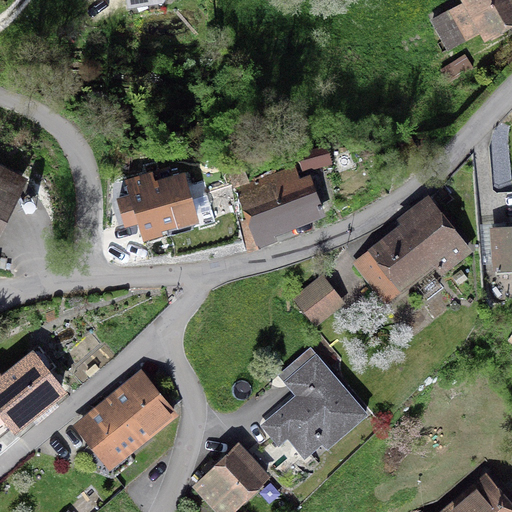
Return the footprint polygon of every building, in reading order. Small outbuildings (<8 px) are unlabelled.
[(399,160),(415,152),(408,140),(393,147),(399,160)] [(329,164),(324,147),(295,156),(300,173),(329,164)] [(231,188),(245,182),(239,168),(225,173),(231,188)] [(256,247),(252,235),(320,209),(310,183),(288,191),(281,172),(234,189),(246,220),(240,223),(247,252),(256,247)] [(0,215),(16,182),(0,174),(0,215)] [(117,202),(124,225),(136,221),(139,231),(193,215),(183,179),(152,188),(149,176),(125,183),(129,198),(117,202)] [(465,249),(432,206),(354,266),(383,304),(400,291),(396,286),(428,261),(436,271),(465,249)] [(511,228),(491,230),(495,274),(511,272),(511,228)] [(314,323),(338,304),(319,280),(294,299),(314,323)] [(308,349),(277,375),(284,383),(291,378),(301,391),(300,393),(299,396),(299,399),(301,402),(293,408),(289,406),(284,406),(264,424),(263,427),(264,430),(276,445),(289,433),(306,453),(341,423),(346,429),(363,414),(308,349)] [(0,421),(4,418),(11,427),(59,388),(33,356),(1,382),(0,380),(0,421)] [(114,458),(171,411),(142,376),(116,397),(112,392),(104,398),(108,403),(78,428),(90,444),(97,438),(114,458)] [(264,477),(246,459),(235,447),(216,465),(210,460),(200,470),(207,477),(195,488),(218,511),(224,511),(232,504),(234,506),(264,477)] [(507,511),(482,482),(446,511),(419,511),(416,507),(410,511),(507,511)]
